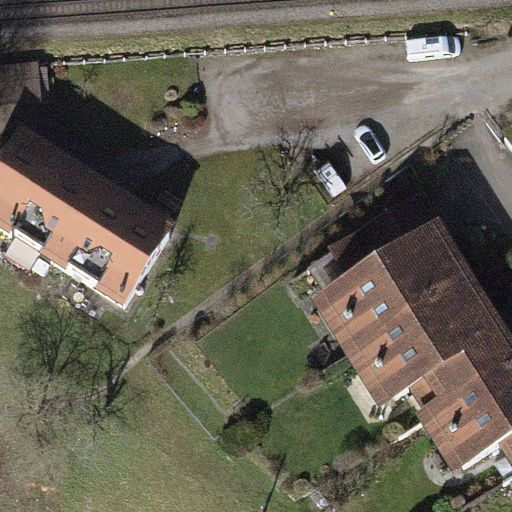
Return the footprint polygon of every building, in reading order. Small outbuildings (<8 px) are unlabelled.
[(0,68),(0,102),(42,99),(38,64),(0,68)] [(511,126),(500,135),(511,150),(511,126)] [(22,132),(0,166),(0,227),(123,305),(173,226),(22,132)] [(351,356),(474,282),(421,195),(334,248),(351,276),(315,298),(351,356)] [(444,402),(511,360),(511,343),(474,282),(351,356),(380,404),(427,376),(444,402)] [(511,462),(511,361),(419,418),(452,472),(500,443),(511,462)]
